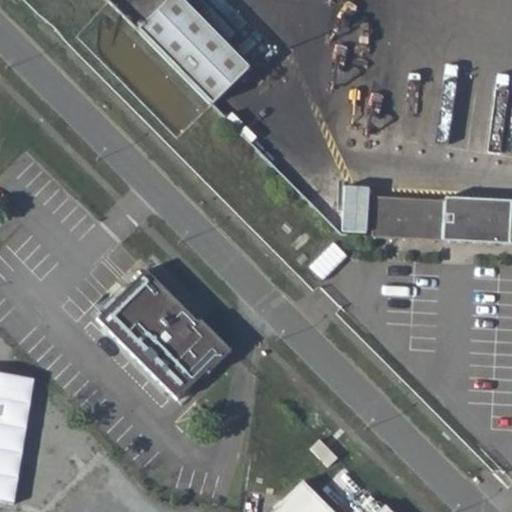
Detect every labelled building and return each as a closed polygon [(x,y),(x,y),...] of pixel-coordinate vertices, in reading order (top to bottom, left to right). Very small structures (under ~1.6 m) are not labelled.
[(166,0),(136,31),(210,106),(248,69),(179,0),(166,0)] [(373,197),(371,239),(511,245),(511,201),(444,198),(443,201),(373,197)] [(204,328),(152,276),(106,324),(123,341),(126,344),(185,403),(213,376),(216,380),(238,356),(209,324),(204,328)] [(65,306),(43,328),(93,377),(126,344),(123,341),(111,353),(65,306)] [(389,511),(387,511),(332,511),(307,485),(277,511),(389,511)] [(363,511),(383,511),(374,502),(363,511)]
